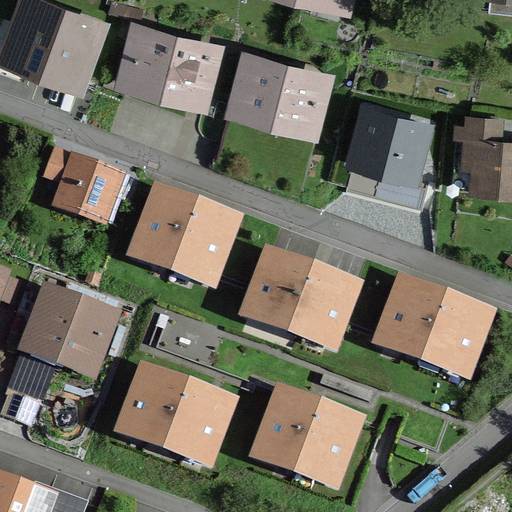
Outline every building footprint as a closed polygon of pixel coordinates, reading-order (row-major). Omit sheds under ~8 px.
[(25,0),(10,43),(0,39),(0,72),(27,82),(34,64),(78,80),(99,24),(33,0),(25,0)] [(511,12),(511,0),(477,0),(477,6),(503,8),(503,12),(511,12)] [(139,33),(127,77),(199,96),(211,52),(139,33)] [(249,62),(238,106),(310,125),(321,81),(249,62)] [(422,202),(442,118),(365,100),(350,165),(360,168),(356,186),(422,202)] [(511,186),(511,146),(497,145),(500,120),(469,117),(468,126),(456,125),(451,187),(479,190),(479,184),(511,186)] [(71,173),(60,203),(103,219),(117,179),(56,157),(53,167),(71,173)] [(212,283),(235,222),(158,193),(135,254),(212,283)] [(440,239),(430,229),(419,240),(429,249),(440,239)] [(334,346),(355,288),(268,256),(247,314),(334,346)] [(467,374),(488,316),(401,284),(380,342),(467,374)] [(49,296),(30,347),(91,370),(110,318),(49,296)] [(209,462),(231,404),(143,372),(122,430),(209,462)] [(14,388),(5,413),(28,422),(38,397),(14,388)] [(335,484),(357,423),(280,394),(258,455),(335,484)] [(83,511),(87,503),(50,490),(47,499),(0,481),(0,511),(83,511)]
